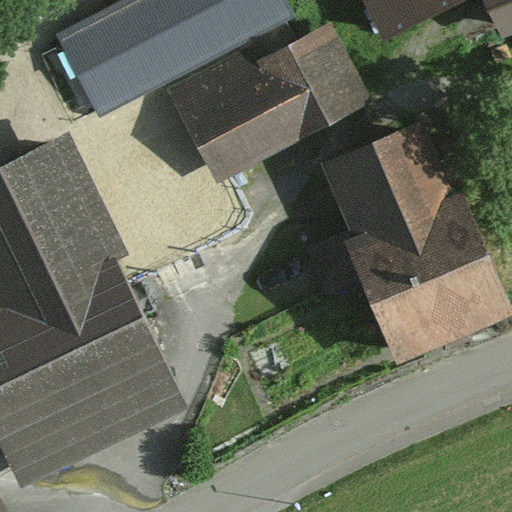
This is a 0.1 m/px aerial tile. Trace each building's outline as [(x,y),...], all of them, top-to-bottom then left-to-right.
[(103,104),(286,5),(283,0),(125,0),(64,33),(103,104)] [(511,0),(378,0),(394,30),(449,0),(487,0),(501,24),(511,18),(511,0)] [(168,86),(216,171),(365,88),(326,18),(256,56),(248,41),(168,86)] [(367,265),(403,347),(450,327),(511,299),(511,281),(464,174),(451,179),(423,114),(329,155),(356,217),(307,238),(327,283),(367,265)] [(125,235),(67,123),(0,156),(0,420),(24,468),(183,388),(109,243),(125,235)]
